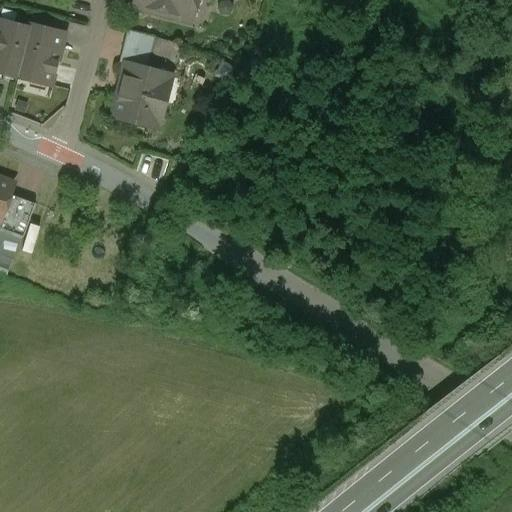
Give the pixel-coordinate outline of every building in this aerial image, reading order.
[(134,0),(133,7),(147,11),(150,8),(191,18),(195,6),(200,4),(201,0),(134,0)] [(25,27),(0,20),(0,73),(17,78),(31,25),(26,23),(25,27)] [(64,33),(31,25),(17,78),(27,80),(27,79),(51,85),(64,33)] [(154,38),(127,30),(119,63),(125,65),(126,64),(146,69),(154,38)] [(146,69),(126,64),(125,65),(112,116),(157,128),(171,76),(146,69)] [(14,183),(0,178),(0,221),(10,195),(14,183)] [(35,204),(10,195),(0,221),(0,229),(23,238),(35,204)] [(5,255),(0,253),(0,273),(6,276),(9,266),(2,263),(5,255)]
